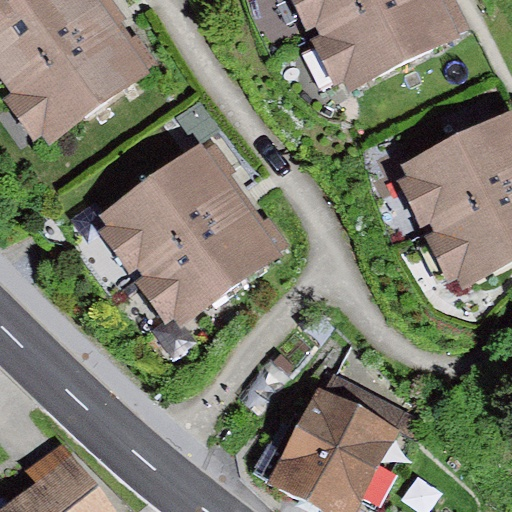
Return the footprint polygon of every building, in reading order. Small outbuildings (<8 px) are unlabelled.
[(0,0),(0,97),(38,155),(148,82),(93,0),(0,0)] [(433,0),(285,0),(331,102),(455,46),(433,0)] [(511,130),(401,179),(452,292),(511,265),(511,130)] [(200,154),(94,221),(165,331),(271,263),(200,154)] [(372,511),(407,440),(318,398),(273,493),(311,511),(372,511)] [(43,493),(17,511),(105,511),(61,453),(30,476),(43,493)]
